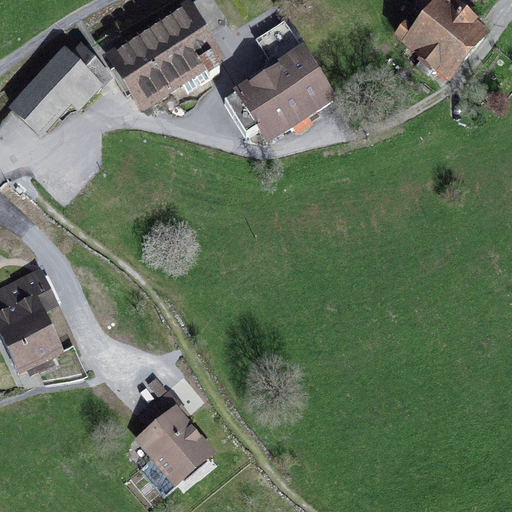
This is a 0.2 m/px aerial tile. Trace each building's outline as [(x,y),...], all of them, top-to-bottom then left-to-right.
[(210,0),(205,0),(187,11),(201,33),(223,20),(210,0)] [(449,81),(484,39),(442,4),(436,0),(425,0),(417,10),(429,19),(414,36),(406,30),(398,40),(423,60),(417,67),(430,78),(436,70),(449,81)] [(214,66),(219,62),(201,33),(187,11),(111,59),(143,110),(182,86),(188,95),(220,75),(214,66)] [(259,132),(267,145),(292,129),(308,119),(333,103),(284,25),(258,41),(274,67),(278,73),(240,96),(225,106),(246,140),(259,132)] [(94,88),(107,77),(84,52),(68,61),(64,58),(15,111),(40,136),(69,106),(78,114),(98,93),(94,88)] [(237,91),(240,96),(278,73),(274,67),(237,91)] [(292,129),(296,135),(312,126),(308,119),(292,129)] [(51,311),(62,306),(48,277),(44,279),(41,273),(23,282),(26,288),(37,282),(51,311)] [(34,375),(38,373),(45,387),(83,381),(69,349),(57,355),(40,316),(51,311),(37,282),(26,288),(23,282),(0,292),(0,299),(1,301),(0,300),(0,335),(18,374),(27,370),(30,376),(34,375)] [(166,393),(156,381),(149,387),(159,399),(166,393)] [(178,488),(174,483),(209,454),(182,421),(176,414),(181,410),(169,396),(141,419),(152,433),(140,443),(154,461),(140,472),(164,500),(178,488)] [(182,421),(187,417),(181,410),(176,414),(182,421)]
